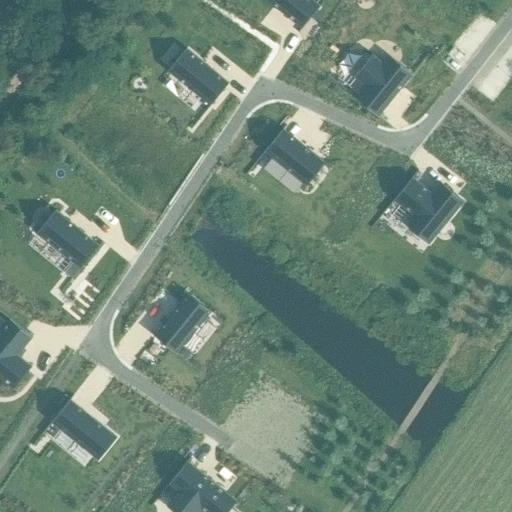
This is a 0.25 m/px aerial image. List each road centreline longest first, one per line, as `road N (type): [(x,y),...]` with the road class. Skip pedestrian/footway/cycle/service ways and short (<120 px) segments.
road 1 (residential): [(511,18),(410,137),(394,141),(289,95),(261,94),(91,341),(115,367),(248,454),(277,414)]
road 2 (track): [(0,104),(44,47),(97,0)]
